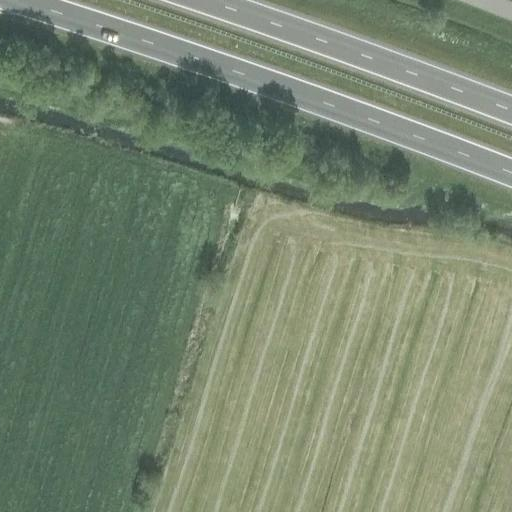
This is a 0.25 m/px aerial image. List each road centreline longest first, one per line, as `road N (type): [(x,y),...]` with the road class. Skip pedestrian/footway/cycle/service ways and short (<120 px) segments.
road 1 (trunk): [(15,0),(511,173)]
road 2 (trunk): [(511,112),(202,0)]
